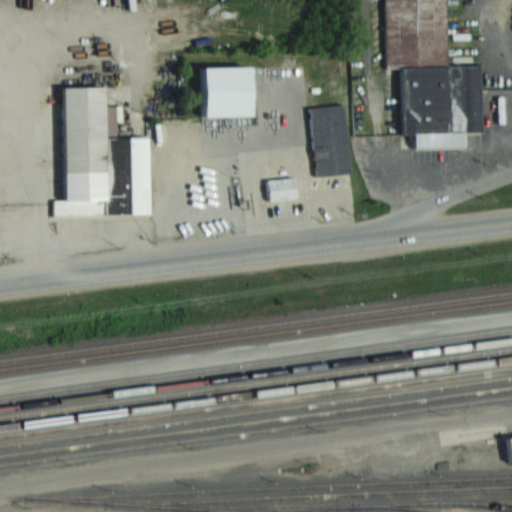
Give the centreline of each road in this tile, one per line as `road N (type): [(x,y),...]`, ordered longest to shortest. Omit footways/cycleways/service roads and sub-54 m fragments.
road 1 (primary): [(0,283),(511,221)]
road 2 (residential): [(25,32),(41,278)]
road 3 (residential): [(511,171),(388,220),(366,239)]
